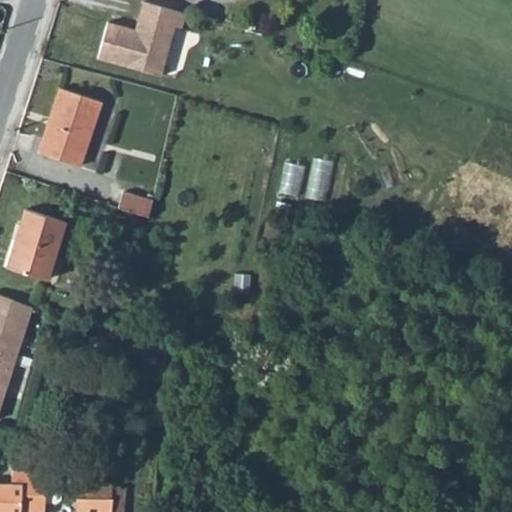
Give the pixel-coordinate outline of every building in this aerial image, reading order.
[(177,17),(134,6),(127,34),(99,27),(90,63),(154,79),(166,29),(173,31),(177,17)] [(56,93),(35,157),(73,170),(94,107),(56,93)] [(123,190),(118,207),(150,216),(153,199),(123,190)] [(24,204),(6,262),(44,274),(63,216),(24,204)] [(0,358),(15,363),(31,306),(0,293),(0,358)] [(0,408),(15,363),(0,358),(0,408)] [(0,484),(0,511),(48,511),(50,488),(51,474),(16,472),(14,485),(0,484)] [(83,491),(81,511),(115,511),(117,495),(83,491)]
